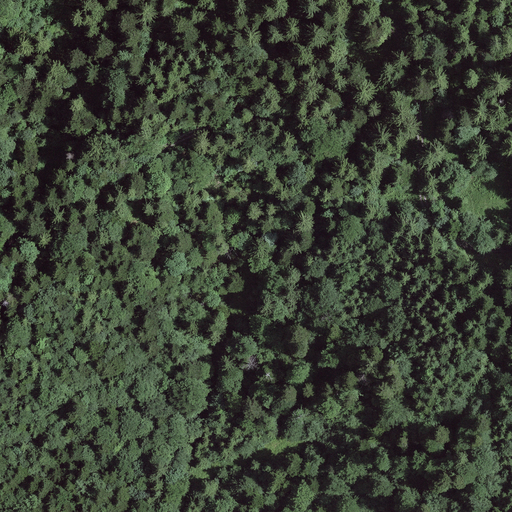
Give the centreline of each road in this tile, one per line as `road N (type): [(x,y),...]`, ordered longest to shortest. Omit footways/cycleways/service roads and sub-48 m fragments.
road 1 (track): [(307,0),(247,97),(36,218),(0,256)]
road 2 (track): [(511,259),(441,251),(422,223),(387,17),(360,0)]
road 3 (track): [(179,511),(187,479),(280,441)]
